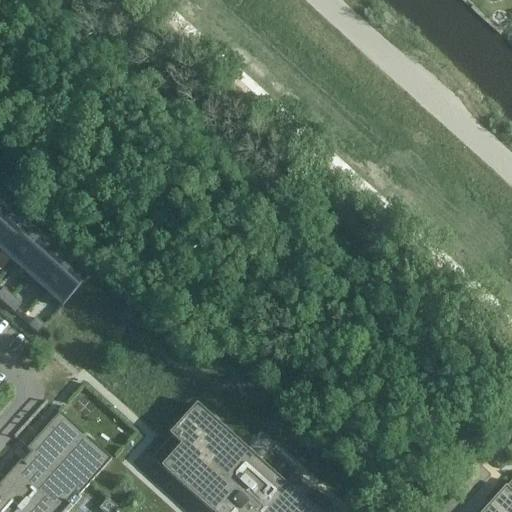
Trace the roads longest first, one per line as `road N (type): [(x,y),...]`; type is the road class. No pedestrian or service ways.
road 1 (unknown): [(414,511),(424,448),(416,349),(357,279),(359,241),(256,210),(209,172),(175,188),(167,181),(168,134),(159,110),(104,89),(56,54),(26,0)]
road 2 (track): [(326,0),(511,164)]
